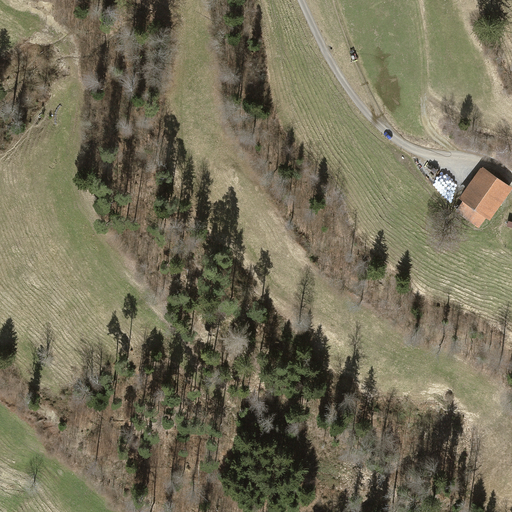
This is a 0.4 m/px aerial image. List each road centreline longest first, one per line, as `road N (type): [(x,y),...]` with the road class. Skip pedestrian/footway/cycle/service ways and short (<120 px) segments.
road 1 (track): [(511,179),(477,158),(398,143),(355,98),(303,0)]
road 2 (track): [(456,155),(421,113),(418,0)]
road 3 (track): [(398,143),(336,0)]
